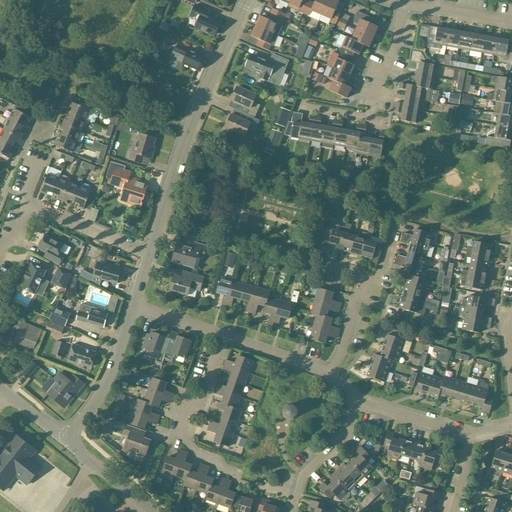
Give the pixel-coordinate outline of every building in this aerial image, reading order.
[(291,0),(289,5),(298,9),(297,11),(304,14),(309,2),(304,0),(291,0)] [(316,0),(314,4),(309,2),(304,14),(310,17),(318,21),(321,16),(328,0),(316,0)] [(339,3),(331,0),(328,0),(321,16),(331,20),(330,22),(336,25),(342,12),(336,10),(339,3)] [(195,27),(214,35),(219,23),(207,18),(210,11),(195,5),(190,17),(198,20),(195,27)] [(273,9),(270,15),(282,20),(285,14),(273,9)] [(378,28),(361,20),(363,14),(357,11),(353,21),(359,24),(356,30),(374,38),(378,28)] [(280,25),(282,20),(270,15),(268,20),(261,17),(256,27),(278,36),(282,26),(280,25)] [(158,29),(159,29),(168,33),(168,32),(168,31),(168,30),(169,30),(169,29),(169,28),(168,27),(168,26),(168,25),(167,24),(167,23),(166,23),(166,22),(165,22),(165,21),(164,21),(163,20),(158,29)] [(278,36),(256,27),(252,37),(259,40),(257,46),(269,51),(272,45),(273,46),(278,36)] [(438,28),(435,43),(427,42),(426,47),(440,49),(441,45),(447,46),(450,29),(445,28),(445,29),(438,28)] [(170,34),(168,33),(159,29),(155,38),(154,38),(153,40),(163,44),(164,42),(166,43),(170,34)] [(450,29),(447,46),(459,48),(462,32),(454,31),(455,30),(450,29)] [(374,38),(356,30),(352,40),(364,45),(369,48),(374,38)] [(462,32),(459,48),(470,50),(474,33),(469,32),(468,34),(462,32)] [(474,33),(470,50),(482,52),(485,37),(478,35),(478,34),(474,33)] [(298,44),(307,47),(310,36),(301,34),(298,44)] [(347,37),(342,47),(339,53),(352,59),(355,53),(359,55),(364,45),(352,40),(347,37)] [(492,38),(485,37),(482,52),(494,54),(497,37),(493,37),(492,38)] [(502,38),(497,37),(494,54),(500,55),(499,62),(511,64),(511,62),(511,57),(506,56),(509,41),(502,40),(502,38)] [(309,45),(305,57),(311,59),(315,47),(309,45)] [(183,64),(198,71),(204,58),(189,51),(188,52),(175,46),(171,57),(183,63),(183,64)] [(294,56),(301,59),(306,49),(299,46),(294,56)] [(352,59),(339,53),(338,55),(332,52),(326,65),(333,68),(350,76),(355,66),(350,64),(352,59)] [(272,54),(269,62),(250,55),(243,73),(259,80),(259,78),(275,84),(281,68),(285,70),(289,61),(272,54)] [(147,55),(138,74),(143,77),(152,57),(147,55)] [(456,62),(455,67),(467,69),(468,64),(468,61),(461,60),(461,63),(456,62)] [(312,63),(305,62),(302,74),(309,76),(312,63)] [(417,70),(416,74),(433,78),(435,65),(420,63),(419,70),(417,70)] [(350,76),(333,68),(328,78),(333,81),(346,86),(350,76)] [(458,82),(463,83),(466,71),(455,69),(453,81),(458,82)] [(433,78),(416,74),(415,79),(417,79),(416,86),(423,88),(431,90),(433,78)] [(511,77),(511,79),(498,77),(493,76),(491,83),(497,84),(496,89),(511,92),(511,77)] [(346,86),(333,81),(329,90),(347,98),(351,88),(346,86)] [(423,88),(416,86),(400,83),(399,89),(406,90),(405,97),(421,100),(422,93),(430,94),(431,90),(423,88)] [(262,117),(256,114),(260,105),(253,102),(256,96),(237,87),(228,106),(234,109),(260,120),(262,117)] [(511,92),(496,89),(495,95),(488,93),(487,100),(496,102),(509,104),(511,97),(511,96),(511,92)] [(450,94),(448,102),(459,104),(460,96),(450,94)] [(421,100),(405,97),(404,104),(396,102),(395,107),(419,112),(421,100)] [(473,99),(463,97),(461,105),(472,107),(473,99)] [(511,104),(509,104),(496,102),(494,113),(499,114),(511,116),(511,104)] [(71,115),(85,121),(90,110),(72,103),(70,108),(73,109),(71,115)] [(286,127),(292,111),(282,107),(276,123),(286,127)] [(419,112),(395,107),(394,112),(402,114),(401,121),(417,124),(419,112)] [(9,119),(23,127),(26,121),(29,123),(31,118),(14,109),(9,119)] [(260,120),(234,109),(225,128),(245,136),(248,130),(254,133),(260,120)] [(472,111),(461,109),(460,116),(471,118),(472,111)] [(511,116),(499,114),(497,126),(511,128),(511,116)] [(65,120),(63,124),(81,132),(85,121),(71,115),(68,121),(65,120)] [(109,126),(113,127),(114,125),(117,126),(119,118),(112,116),(109,126)] [(301,122),(301,124),(294,123),(291,137),(310,140),(315,117),(310,116),(308,124),(301,122)] [(320,117),(315,117),(310,140),(322,142),(325,127),(319,125),(320,117)] [(9,119),(3,130),(20,139),(23,133),(20,132),(23,127),(9,119)] [(332,128),(325,127),(322,142),(334,144),(338,121),(333,120),(332,128)] [(471,132),(473,124),(460,120),(458,128),(471,132)] [(338,121),(334,144),(346,147),(349,131),(342,130),(343,122),(338,121)] [(130,132),(138,134),(140,128),(125,123),(124,128),(131,130),(130,132)] [(81,132),(63,124),(61,129),(65,130),(62,136),(77,142),(81,132)] [(349,131),(346,147),(358,149),(361,133),(362,125),(357,124),(355,132),(349,131)] [(361,133),(358,149),(357,153),(369,155),(372,139),(365,138),(367,126),(362,125),(361,133)] [(511,128),(497,126),(495,138),(486,137),(486,139),(456,134),(455,139),(494,146),(495,138),(511,141),(511,134),(511,128)] [(266,147),(276,151),(283,132),(273,129),(266,147)] [(20,139),(3,130),(0,136),(0,140),(12,147),(15,141),(18,143),(20,139)] [(372,139),(369,155),(381,158),(385,134),(380,133),(379,141),(372,139)] [(142,156),(151,159),(154,150),(152,150),(155,139),(140,134),(134,153),(132,152),(129,160),(140,163),(142,156)] [(77,142),(62,136),(60,142),(57,141),(55,146),(73,153),(77,142)] [(12,147),(0,140),(0,153),(10,159),(12,154),(9,152),(12,147)] [(74,159),(62,154),(56,151),(53,158),(59,161),(60,158),(72,163),(74,159)] [(131,172),(124,170),(126,166),(111,162),(106,177),(113,179),(111,184),(125,188),(122,200),(141,206),(148,184),(129,178),(131,172)] [(352,175),(352,174),(354,167),(342,164),(341,172),(352,175)] [(53,194),(59,179),(48,174),(41,192),(46,195),(47,191),(53,194)] [(70,183),(59,179),(53,194),(59,196),(57,199),(62,201),(70,183)] [(70,183),(62,201),(67,203),(69,200),(74,202),(80,187),(70,183)] [(80,187),(74,202),(80,205),(79,208),(84,210),(91,191),(80,187)] [(95,222),(99,210),(92,208),(88,220),(95,222)] [(341,226),(335,224),(328,222),(325,234),(331,236),(328,246),(339,250),(345,227),(341,226)] [(346,224),(345,227),(339,250),(350,253),(355,235),(349,234),(351,225),(346,224)] [(425,244),(429,245),(432,235),(415,230),(414,235),(404,233),(403,238),(425,244)] [(361,237),(355,235),(350,253),(361,256),(368,233),(363,232),(361,237)] [(372,235),(368,233),(361,256),(372,259),(371,262),(377,264),(383,245),(377,243),(377,242),(371,240),(372,235)] [(48,259),(59,265),(64,255),(59,253),(63,246),(45,237),(43,241),(41,240),(38,246),(40,247),(39,248),(51,254),(48,259)] [(425,244),(403,238),(401,242),(411,245),(409,251),(425,256),(429,245),(425,244)] [(467,252),(489,256),(492,245),(474,242),(473,248),(468,247),(467,252)] [(177,245),(173,262),(194,268),(197,256),(203,258),(206,247),(193,243),(191,248),(177,245)] [(425,256),(409,251),(407,257),(398,255),(396,260),(422,268),(425,256)] [(228,252),(224,265),(233,268),(237,255),(228,252)] [(489,256),(467,252),(466,257),(471,258),(470,264),(487,267),(489,256)] [(422,268),(396,260),(395,264),(404,267),(402,274),(408,276),(408,275),(419,279),(419,278),(422,268)] [(97,263),(94,275),(82,270),(80,276),(100,287),(102,280),(117,284),(121,270),(97,263)] [(34,295),(46,271),(31,264),(20,287),(34,295)] [(487,267),(470,264),(469,270),(463,269),(462,274),(485,279),(487,267)] [(51,283),(52,283),(48,290),(61,296),(64,289),(71,275),(58,268),(51,283)] [(462,274),(461,279),(460,286),(483,290),(485,279),(462,274)] [(174,276),(170,291),(187,296),(190,288),(200,291),(203,279),(191,275),(189,280),(174,276)] [(408,276),(405,286),(421,291),(423,285),(429,286),(430,281),(419,278),(419,279),(408,275),(408,276)] [(226,306),(233,282),(221,278),(217,293),(224,295),(221,305),(226,306)] [(491,280),(490,290),(499,291),(500,281),(491,280)] [(245,285),(233,282),(226,306),(231,308),(234,298),(241,300),(245,285)] [(257,288),(245,285),(241,300),(249,302),(246,312),(251,313),(257,288)] [(405,286),(402,297),(424,304),(425,298),(419,296),(421,291),(405,286)] [(270,292),(257,288),(251,313),(256,315),(258,305),(265,307),(268,297),(270,292)] [(318,289),(315,301),(340,308),(341,304),(331,301),(333,293),(318,289)] [(299,293),(294,291),(291,302),(296,303),(299,293)] [(118,298),(111,295),(106,311),(114,313),(118,298)] [(462,298),(461,306),(483,311),(484,304),(494,306),(496,300),(485,298),(485,299),(469,296),(468,300),(462,298)] [(268,297),(265,307),(264,312),(271,314),(269,324),(273,325),(280,301),(268,297)] [(424,304),(402,297),(399,308),(415,313),(423,316),(426,309),(433,311),(432,315),(437,316),(438,308),(433,306),(433,307),(424,304)] [(280,301),(273,325),(278,327),(281,317),(289,319),(293,304),(280,301)] [(340,308),(315,301),(311,314),(317,315),(327,317),(329,310),(338,313),(340,308)] [(88,323),(104,328),(108,314),(100,312),(100,310),(81,305),(76,321),(87,324),(88,323)] [(483,311),(461,306),(459,317),(491,324),(492,318),(482,317),(483,311)] [(65,326),(70,314),(54,307),(49,319),(65,326)] [(407,322),(408,316),(400,314),(398,320),(407,322)] [(327,317),(317,315),(314,326),(339,333),(339,330),(330,327),(332,319),(327,317)] [(491,324),(459,317),(459,318),(464,319),(462,330),(479,333),(480,327),(490,329),(491,324)] [(17,320),(12,331),(18,333),(14,342),(34,350),(42,331),(17,320)] [(339,333),(314,326),(310,339),(325,344),(327,336),(337,339),(339,333)] [(152,333),(151,335),(147,334),(142,348),(146,350),(159,354),(155,363),(161,366),(173,332),(167,330),(164,337),(152,333)] [(441,336),(450,340),(453,333),(443,330),(441,336)] [(179,334),(173,332),(161,366),(162,366),(164,359),(172,362),(175,355),(185,359),(191,342),(178,337),(179,334)] [(387,335),(384,346),(402,352),(406,341),(387,335)] [(422,352),(423,352),(427,353),(431,342),(426,340),(422,352)] [(57,341),(55,345),(52,354),(63,357),(67,344),(57,341)] [(92,367),(97,353),(82,348),(82,347),(74,344),(69,361),(77,364),(77,363),(92,367)] [(402,352),(384,346),(380,356),(392,361),(398,363),(402,352)] [(375,355),(371,366),(389,372),(392,361),(380,356),(375,355)] [(225,365),(249,373),(253,361),(238,356),(236,363),(226,360),(225,365)] [(38,366),(31,361),(21,374),(28,380),(38,366)] [(249,373),(225,365),(223,369),(232,373),(230,380),(245,385),(249,373)] [(389,372),(371,366),(367,377),(385,383),(389,372)] [(421,373),(422,373),(416,391),(427,395),(432,376),(434,371),(423,368),(421,373)] [(154,374),(151,373),(150,377),(157,379),(158,375),(160,371),(156,369),(154,374)] [(75,395),(84,384),(74,376),(70,381),(61,373),(54,381),(58,384),(49,395),(62,406),(74,393),(75,395)] [(443,380),(432,376),(427,395),(439,398),(440,395),(443,380)] [(443,380),(440,395),(450,398),(455,380),(444,377),(443,380)] [(148,390),(172,399),(174,394),(164,391),(167,383),(152,378),(148,390)] [(245,385),(230,380),(227,387),(218,384),(216,388),(241,397),(245,385)] [(466,383),(455,380),(450,398),(461,402),(466,383)] [(466,383),(461,402),(472,405),(477,387),(466,383)] [(477,387),(472,405),(482,408),(481,411),(490,413),(494,400),(486,397),(488,390),(477,387)] [(241,397),(216,388),(215,393),(224,396),(221,404),(236,409),(241,397)] [(148,390),(144,402),(152,406),(158,408),(161,400),(170,404),(172,399),(148,390)] [(138,400),(134,412),(158,421),(159,416),(150,413),(152,406),(144,402),(138,400)] [(242,411),(236,409),(221,404),(218,402),(216,407),(226,410),(223,418),(238,423),(242,411)] [(286,407),(284,410),(284,413),(285,416),(287,418),(290,419),(293,418),(295,417),(297,414),(297,411),(296,409),(294,407),(291,406),(289,406),(286,407)] [(158,421),(134,412),(130,424),(144,429),(147,422),(156,425),(158,421)] [(211,422),(209,426),(233,435),(238,423),(223,418),(220,425),(211,422)] [(130,437),(125,450),(145,457),(150,441),(139,437),(142,431),(127,426),(124,435),(130,437)] [(233,435),(209,426),(208,431),(217,434),(215,442),(229,447),(233,435)] [(401,456),(405,441),(399,440),(399,441),(393,440),(395,434),(388,432),(384,447),(390,449),(387,457),(399,460),(400,455),(401,456)] [(0,488),(4,491),(16,476),(28,485),(42,467),(30,458),(35,451),(16,435),(0,455),(0,488)] [(405,441),(401,456),(411,459),(416,441),(411,440),(410,443),(405,441)] [(416,441),(411,459),(421,462),(425,447),(420,446),(421,443),(416,441)] [(365,477),(374,468),(368,462),(372,458),(361,447),(357,452),(361,456),(356,460),(355,459),(351,463),(365,477)] [(425,447),(421,462),(422,462),(420,467),(431,470),(434,462),(440,464),(444,449),(438,447),(436,453),(430,451),(431,449),(425,447)] [(174,476),(183,452),(179,450),(176,460),(168,457),(163,471),(174,476)] [(497,451),(491,469),(490,473),(501,476),(502,473),(507,454),(497,451)] [(188,454),(183,452),(174,476),(187,480),(190,471),(192,466),(185,463),(188,454)] [(511,455),(507,454),(502,473),(511,475),(511,455)] [(344,464),(340,467),(357,485),(365,477),(351,463),(347,467),(344,464)] [(190,471),(187,480),(185,486),(196,490),(204,466),(201,465),(197,474),(190,471)] [(210,468),(204,466),(196,490),(208,494),(212,486),(214,480),(207,477),(210,468)] [(357,485),(340,467),(332,476),(335,478),(349,492),(357,485)] [(349,492),(335,478),(331,482),(333,483),(329,488),(324,483),(319,488),(330,499),(335,495),(341,501),(342,502),(344,501),(350,496),(349,494),(349,493),(349,492)] [(212,486),(208,494),(206,500),(218,504),(226,480),(223,479),(219,488),(212,486)] [(226,480),(218,504),(230,508),(235,494),(228,492),(232,482),(226,480)] [(380,490),(386,487),(384,481),(378,484),(380,490)] [(374,485),(370,489),(378,496),(382,491),(374,485)] [(418,506),(433,510),(435,505),(432,505),(434,499),(440,500),(442,494),(427,490),(425,496),(417,493),(413,504),(418,505),(418,506)] [(508,494),(496,490),(495,496),(506,499),(508,494)] [(368,495),(373,501),(376,497),(371,492),(368,495)] [(249,500),(242,498),(235,495),(231,506),(239,508),(237,511),(255,511),(260,499),(250,496),(249,500)] [(373,501),(368,495),(359,504),(364,509),(373,501)] [(108,511),(97,498),(85,508),(87,511),(108,511)] [(486,509),(494,511),(505,511),(508,504),(489,498),(486,509)] [(260,499),(255,511),(279,511),(279,509),(276,508),(270,506),(271,502),(260,499)] [(327,511),(325,511),(327,506),(312,501),(310,507),(316,509),(314,511),(327,511)]
